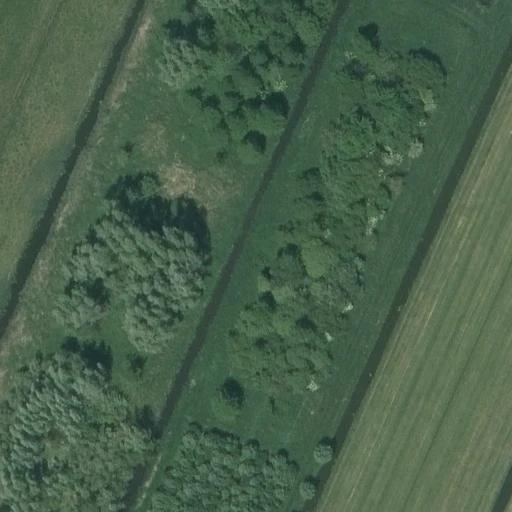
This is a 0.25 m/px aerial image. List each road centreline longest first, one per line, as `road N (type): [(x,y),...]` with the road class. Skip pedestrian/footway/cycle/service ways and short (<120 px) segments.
road 1 (track): [(478,50),(479,77),(304,447),(287,511)]
road 2 (track): [(96,176),(172,0)]
